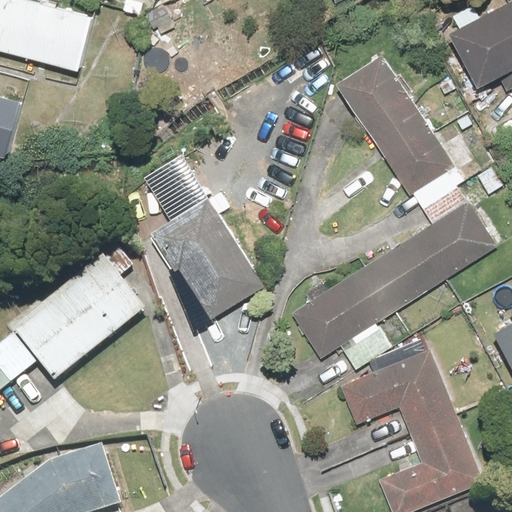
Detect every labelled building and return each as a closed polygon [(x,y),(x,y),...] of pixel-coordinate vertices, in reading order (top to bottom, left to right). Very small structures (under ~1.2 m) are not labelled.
[(0,0),(0,53),(78,73),(94,8),(61,0),(0,0)] [(511,3),(454,30),(482,91),(511,77),(511,3)] [(399,48),(343,85),(419,200),(475,164),(399,48)] [(273,93),(262,77),(231,99),(242,114),(273,93)] [(24,91),(0,85),(0,149),(8,151),(24,91)] [(499,164),(479,175),(491,197),(511,186),(499,164)] [(511,247),(478,192),(284,309),(319,366),(511,249),(511,247)] [(226,196),(156,235),(205,324),(276,285),(226,196)] [(14,333),(0,344),(0,399),(41,366),(52,379),(147,301),(101,245),(6,323),(14,333)] [(511,330),(496,339),(511,370),(511,330)] [(402,511),(422,511),(485,477),(436,340),(346,391),(360,431),(405,405),(426,462),(392,482),(402,511)] [(0,502),(0,511),(106,511),(136,501),(115,444),(62,468),(7,511),(0,502)]
